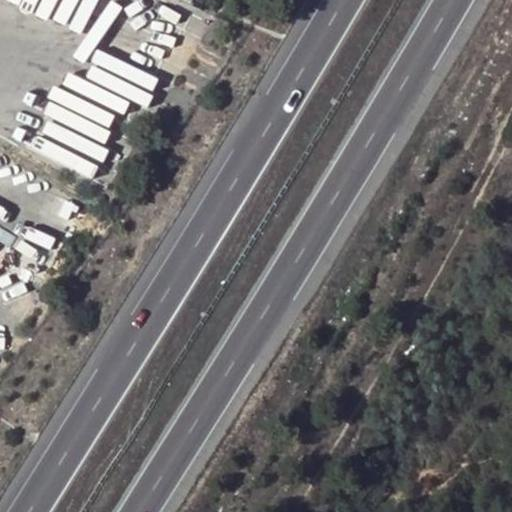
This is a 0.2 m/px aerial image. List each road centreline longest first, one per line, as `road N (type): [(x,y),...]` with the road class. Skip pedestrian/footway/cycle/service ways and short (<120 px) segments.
road 1 (motorway): [(339,0),(28,511)]
road 2 (motorway): [(149,511),(437,0)]
